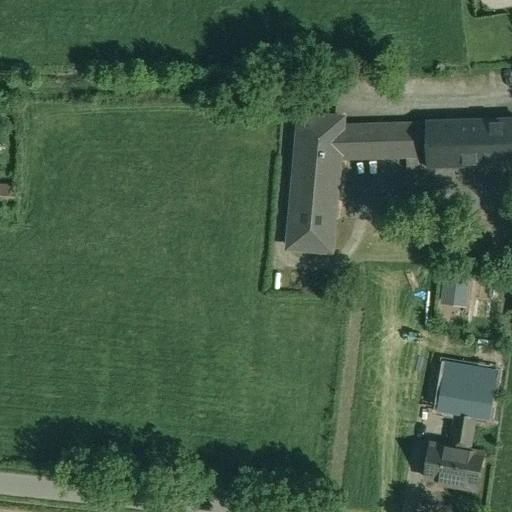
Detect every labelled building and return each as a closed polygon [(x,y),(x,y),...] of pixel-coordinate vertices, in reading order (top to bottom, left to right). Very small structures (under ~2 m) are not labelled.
[(343,118),(301,114),(290,246),(332,250),(340,157),(427,155),(428,167),(511,164),(511,118),(427,121),(427,123),(342,126),(343,118)] [(0,205),(20,206),(21,183),(0,182),(0,205)] [(448,304),(474,305),(475,278),(449,277),(448,304)] [(497,371),(447,363),(440,409),(457,412),(476,415),(489,417),(497,371)] [(476,415),(457,412),(451,447),(470,450),(476,415)] [(451,447),(430,444),(424,477),(447,481),(449,481),(449,483),(449,485),(478,490),(484,453),(470,450),(451,447)]
